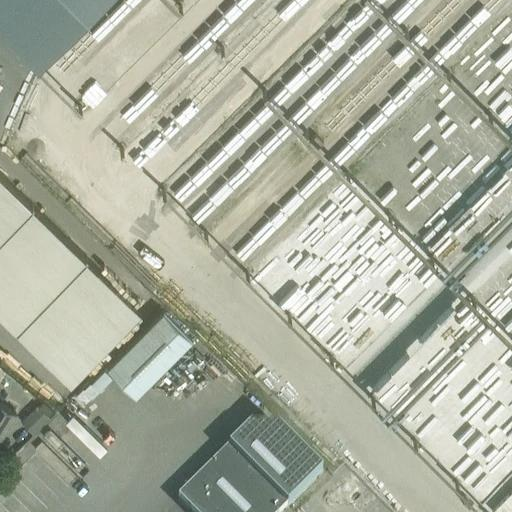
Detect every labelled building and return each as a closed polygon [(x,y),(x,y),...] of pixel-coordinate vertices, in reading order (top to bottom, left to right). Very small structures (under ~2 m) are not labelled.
[(102,0),(0,0),(0,26),(36,64),(102,0)] [(221,84),(250,57),(242,48),(213,75),(221,84)] [(245,142),(255,150),(291,112),(282,104),(245,142)] [(140,309),(30,203),(0,173),(0,313),(69,381),(140,309)] [(443,203),(427,219),(462,252),(507,204),(483,182),(454,213),(443,203)] [(394,388),(427,422),(509,342),(507,330),(435,258),(450,255),(448,248),(438,237),(424,240),(418,228),(407,230),(410,236),(373,198),(366,204),(369,221),(350,224),(358,239),(348,249),(353,254),(331,276),(336,284),(331,289),(333,299),(340,311),(330,320),(336,330),(364,359),(367,373),(384,390),(394,388)] [(191,340),(162,311),(106,368),(135,397),(191,340)] [(102,368),(88,382),(98,391),(112,377),(102,368)] [(0,437),(15,413),(0,403),(0,437)] [(177,500),(189,511),(283,511),(322,474),(263,414),(177,500)]
